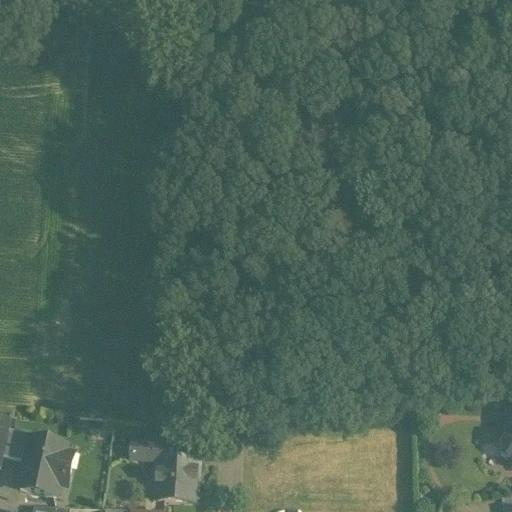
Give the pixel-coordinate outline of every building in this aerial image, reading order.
[(511,418),(504,419),(506,440),(503,440),(499,445),(500,459),(505,463),(508,463),(509,472),(511,471),(511,418)] [(33,439),(9,434),(8,438),(3,461),(25,466),(31,441),(32,442),(33,439)] [(32,442),(31,441),(25,466),(19,493),(55,501),(58,489),(67,491),(71,473),(62,471),(66,449),(32,442)] [(171,449),(132,447),(131,464),(158,466),(158,464),(170,465),(171,449)] [(170,465),(158,464),(158,466),(157,474),(153,478),(153,485),(156,489),(159,489),(158,505),(195,507),(198,466),(170,465)] [(511,511),(511,501),(501,503),(502,511),(511,511)]
